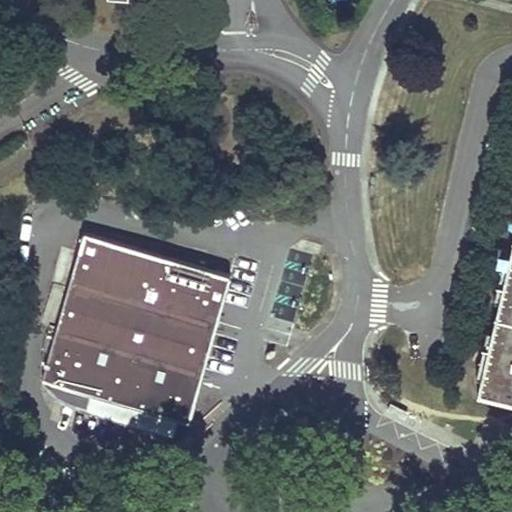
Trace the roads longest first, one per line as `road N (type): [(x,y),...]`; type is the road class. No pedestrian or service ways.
road 1 (residential): [(511,56),(488,73),(438,282),(411,301),(357,301)]
road 2 (residential): [(1,0),(64,39),(113,53),(236,50)]
road 3 (tertiary): [(302,509),(384,500),(511,503)]
road 4 (residential): [(357,301),(345,188),(349,112)]
road 5 (tertiary): [(511,475),(459,465),(347,417)]
road 6 (tertiary): [(211,477),(183,493),(79,510)]
road 7 (residential): [(236,50),(297,73),(330,108),(349,112)]
road 8 (tertiary): [(288,392),(233,432),(211,477)]
